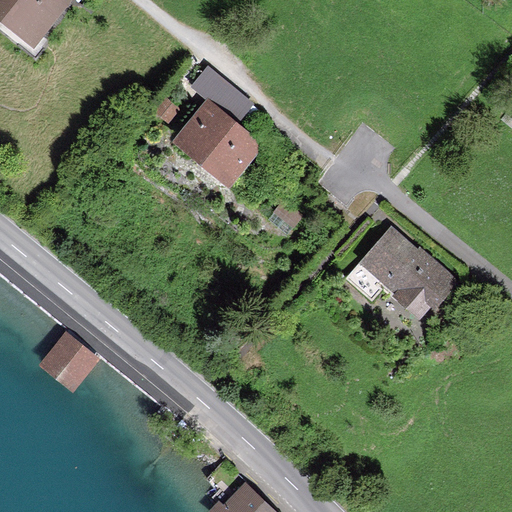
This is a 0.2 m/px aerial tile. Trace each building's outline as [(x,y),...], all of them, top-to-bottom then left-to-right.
[(72,0),(0,0),(0,25),(33,51),(72,0)] [(214,96),(177,144),(233,188),(270,140),(214,96)] [(468,291),(391,225),(348,275),(425,341),(468,291)] [(104,362),(69,333),(44,363),(80,392),(104,362)] [(268,511),(246,490),(224,511),(268,511)]
